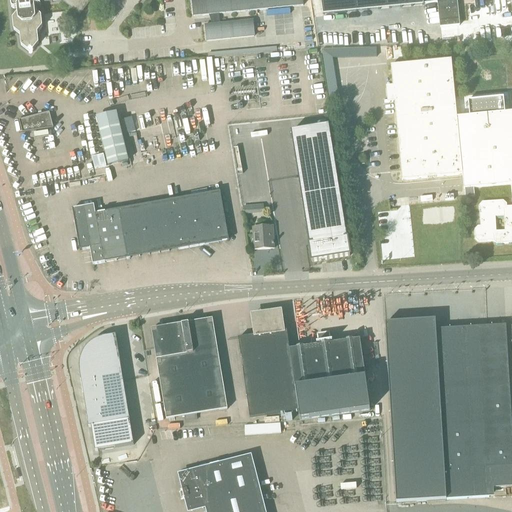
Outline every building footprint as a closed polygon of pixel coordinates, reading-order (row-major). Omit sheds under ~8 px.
[(10,0),(12,7),(14,9),(17,8),(18,13),(13,19),(14,30),(20,35),(21,46),(28,51),(30,48),(33,51),(39,44),(38,33),(43,27),(41,16),(35,11),(35,6),(39,6),(41,6),(41,3),(40,0),(10,0)] [(192,0),(194,17),(211,15),(214,25),(205,26),(207,42),(254,37),(253,21),(220,24),(216,15),(303,6),(302,0),(192,0)] [(320,0),(323,15),(424,5),(423,4),(438,2),(440,27),(460,25),(457,0),(459,0),(320,0)] [(333,59),(377,57),(377,48),(322,50),(330,105),(339,103),(333,59)] [(451,60),(391,66),(402,180),(463,175),(463,189),(511,184),(511,206),(507,207),(507,204),(503,201),(482,202),(479,206),(481,226),(478,227),(475,230),(475,239),(479,242),(493,241),(497,244),(511,243),(511,111),(505,113),(504,98),(468,101),(470,116),(457,117),(451,60)] [(207,129),(204,97),(153,102),(156,134),(207,129)] [(53,128),(49,113),(42,115),(42,113),(41,113),(39,113),(39,114),(39,116),(19,121),(22,132),(20,133),(19,133),(53,128)] [(132,118),(121,121),(124,135),(136,132),(132,118)] [(128,161),(119,122),(99,127),(109,166),(128,161)] [(329,126),(291,132),(292,138),(306,226),(309,246),(311,261),(312,261),(312,262),(312,263),(313,262),(313,263),(319,261),(319,262),(320,262),(320,261),(321,261),(325,260),(326,260),(327,260),(327,261),(328,260),(327,260),(350,257),(350,256),(350,255),(348,240),(329,126)] [(248,134),(249,175),(282,174),(281,133),(248,134)] [(239,188),(239,200),(254,200),(254,188),(239,188)] [(224,228),(226,227),(220,192),(96,214),(94,205),(73,209),(80,250),(90,248),(93,265),(209,245),(208,242),(226,239),(224,228)] [(252,206),(241,207),(242,212),(242,216),(264,214),(264,206),(258,206),(252,206)] [(254,250),(274,249),(273,227),(253,228),(254,250)] [(250,418),(299,411),(290,350),(287,331),(284,332),(281,312),(262,315),(262,316),(260,317),(258,318),(257,319),(256,321),(255,323),(255,325),(253,325),(255,336),(238,338),(250,418)] [(198,421),(197,414),(227,409),(212,320),(189,324),(182,325),(182,328),(155,333),(158,349),(155,349),(167,419),(184,416),(185,423),(198,421)] [(436,321),(385,323),(396,503),(489,498),(489,489),(511,487),(511,326),(506,326),(436,330),(436,321)] [(365,378),(360,340),(330,344),(329,333),(318,335),(319,346),(290,350),(295,388),(299,411),(300,421),(370,411),(365,378)] [(130,421),(121,366),(116,336),(103,338),(103,339),(97,341),(92,344),(87,349),(84,354),(81,359),(80,365),(81,372),(87,413),(89,428),(92,427),(96,452),(134,445),(130,421)] [(181,478),(184,489),(179,490),(179,491),(182,490),(184,497),(181,497),(181,498),(186,497),(189,510),(192,511),(207,507),(208,511),(264,511),(251,458),(182,475),(181,478)]
